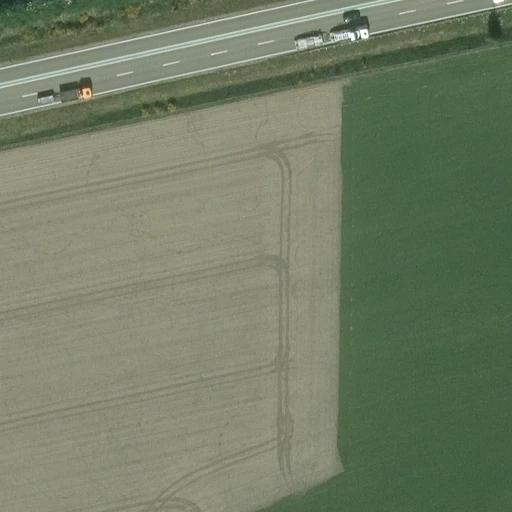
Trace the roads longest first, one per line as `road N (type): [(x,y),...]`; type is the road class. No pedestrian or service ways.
road 1 (trunk): [(0,110),(511,1)]
road 2 (trunk): [(370,0),(0,79)]
